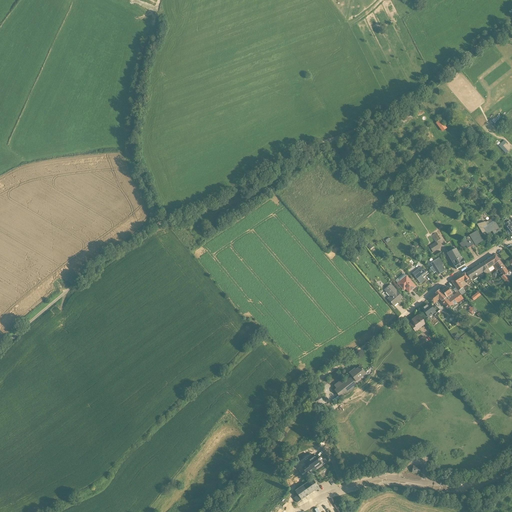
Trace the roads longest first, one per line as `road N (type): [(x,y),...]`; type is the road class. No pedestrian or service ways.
road 1 (unclassified): [(0,350),(147,229),(221,203),(304,148),(406,100),(511,22)]
road 2 (unclassified): [(209,511),(307,386),(436,286),(511,239)]
road 3 (track): [(158,0),(132,141),(157,223)]
